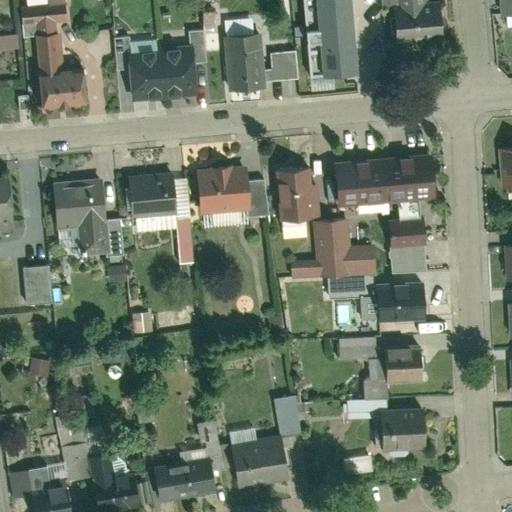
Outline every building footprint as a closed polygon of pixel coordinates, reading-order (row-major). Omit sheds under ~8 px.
[(31,27),(35,76),(38,113),(86,109),(83,72),(62,74),(57,25),(66,24),(64,0),(18,0),(21,28),(31,27)] [(388,6),(392,49),(443,44),(439,2),(428,3),(427,0),(395,0),(396,6),(388,6)] [(511,0),(499,0),(501,19),(511,18),(511,0)] [(360,80),(355,21),(335,23),(334,6),(314,8),(321,83),(360,80)] [(221,32),(227,99),(265,96),(259,29),(221,32)] [(2,48),(20,47),(19,34),(1,35),(2,48)] [(192,52),(160,55),(164,103),(196,100),(192,52)] [(160,55),(130,58),(134,106),(164,103),(160,55)] [(511,191),(511,148),(500,149),(504,192),(511,191)] [(434,203),(430,153),(380,158),(384,207),(434,203)] [(384,207),(380,158),(330,162),(334,212),(384,207)] [(249,210),(246,170),(228,172),(228,167),(210,169),(210,174),(192,176),(196,215),(249,210)] [(313,222),(308,170),(273,173),(278,225),(313,222)] [(175,220),(171,173),(125,177),(129,224),(175,220)] [(0,224),(13,223),(9,176),(0,177),(0,224)] [(109,251),(103,179),(50,184),(54,229),(78,227),(81,254),(109,251)] [(425,250),(424,221),(388,222),(389,252),(425,250)] [(27,302),(54,301),(53,264),(25,265),(27,302)] [(424,323),(422,285),(376,287),(377,325),(424,323)] [(135,314),(136,330),(153,329),(152,313),(135,314)] [(421,385),(419,347),(382,349),(384,387),(421,385)] [(299,394),(278,397),(282,434),(304,431),(299,394)] [(427,454),(425,412),(379,415),(381,456),(427,454)] [(218,419),(200,422),(204,443),(222,440),(218,419)] [(232,450),(238,492),(291,484),(285,443),(232,450)] [(375,470),(373,454),(346,456),(347,472),(375,470)] [(142,511),(137,474),(111,478),(108,458),(88,460),(91,480),(84,481),(88,511),(142,511)] [(151,467),(157,507),(214,499),(208,459),(151,467)] [(31,494),(33,511),(69,511),(66,488),(31,494)]
